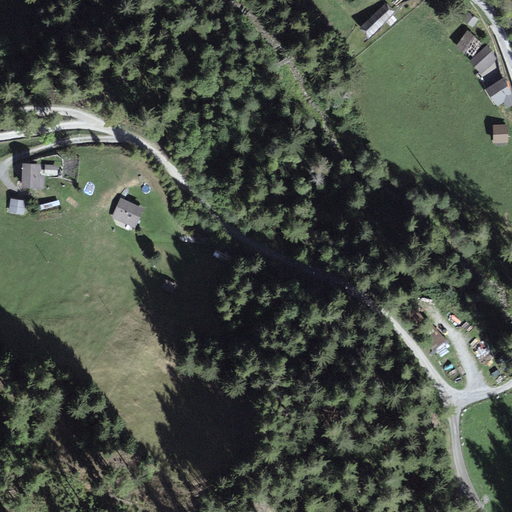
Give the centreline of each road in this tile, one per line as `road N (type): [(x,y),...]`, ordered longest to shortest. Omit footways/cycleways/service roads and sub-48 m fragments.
road 1 (track): [(455,398),(373,302),(340,281),(248,248),(165,159),(131,137),(58,126),(0,138)]
road 2 (track): [(136,234),(208,246),(165,159)]
road 3 (track): [(0,165),(49,146),(135,140)]
